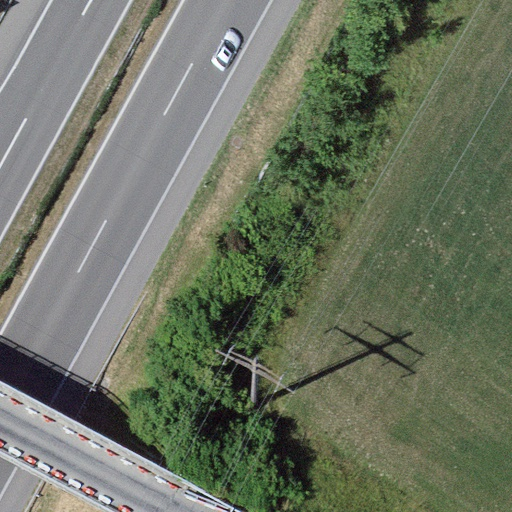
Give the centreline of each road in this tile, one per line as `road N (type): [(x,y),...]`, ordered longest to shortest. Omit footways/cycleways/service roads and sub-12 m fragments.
road 1 (motorway): [(0,418),(228,0)]
road 2 (unclassified): [(181,511),(0,416)]
road 3 (motorway): [(89,0),(0,163)]
